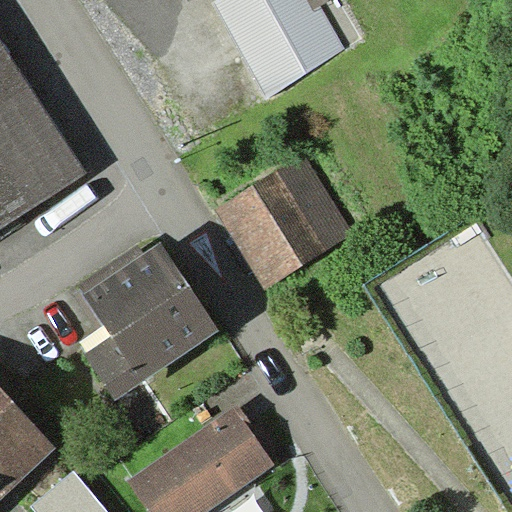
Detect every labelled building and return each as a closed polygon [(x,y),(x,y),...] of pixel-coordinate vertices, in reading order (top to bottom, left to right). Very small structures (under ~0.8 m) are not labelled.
[(309,0),(217,0),(213,3),(266,96),(347,50),(322,6),(315,10),(309,0)] [(309,0),(315,10),(322,6),(331,0),(309,0)] [(0,40),(0,227),(86,172),(0,40)] [(304,153),(214,208),(264,289),(354,234),(304,153)] [(220,330),(160,242),(144,253),(138,244),(77,285),(111,336),(84,354),(116,400),(220,330)] [(0,499),(56,447),(0,387),(0,499)] [(239,404),(128,481),(149,511),(207,511),(280,462),(239,404)] [(107,511),(74,471),(31,505),(36,511),(107,511)]
